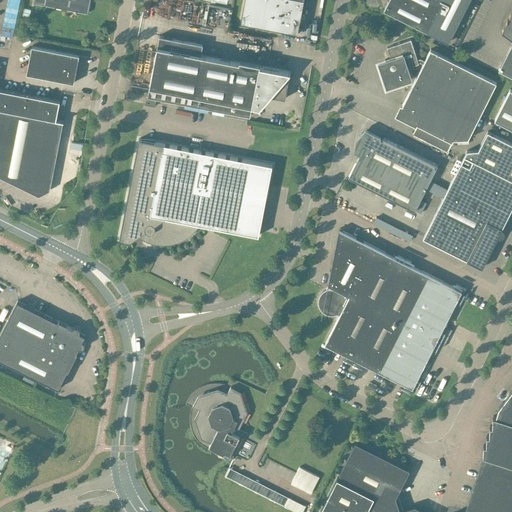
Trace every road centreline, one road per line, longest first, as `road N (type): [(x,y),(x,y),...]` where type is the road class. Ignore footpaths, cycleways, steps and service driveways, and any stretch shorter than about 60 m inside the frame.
road 1 (unclassified): [(255,295),(316,377),(429,433),(444,422),(511,288)]
road 2 (unclassified): [(255,295),(294,241),(341,0)]
road 3 (unclassified): [(72,256),(127,0)]
road 4 (unknown): [(304,363),(249,466),(297,500)]
road 5 (tertiary): [(124,333),(117,488)]
road 6 (tertiary): [(136,483),(128,425),(139,343)]
